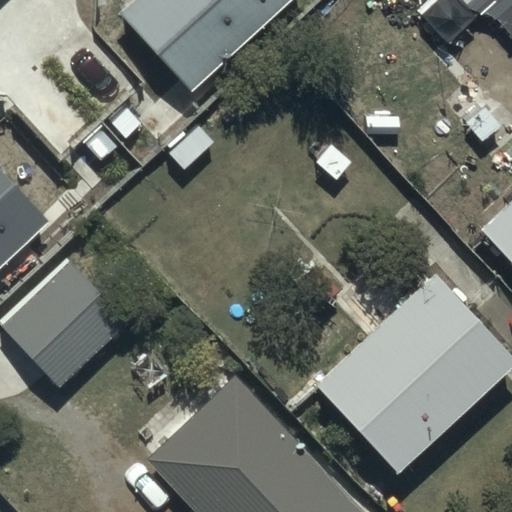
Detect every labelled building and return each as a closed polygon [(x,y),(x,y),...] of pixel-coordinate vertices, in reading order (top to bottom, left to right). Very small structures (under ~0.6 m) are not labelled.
[(137,0),(121,16),(193,92),(289,0),(137,0)] [(0,169),(0,268),(50,223),(0,169)] [(511,178),(471,215),(511,261),(511,178)] [(0,323),(51,379),(123,314),(65,250),(0,309),(0,323)] [(430,260),(307,370),(386,458),(509,349),(430,260)] [(370,511),(235,363),(141,448),(198,511),(370,511)]
